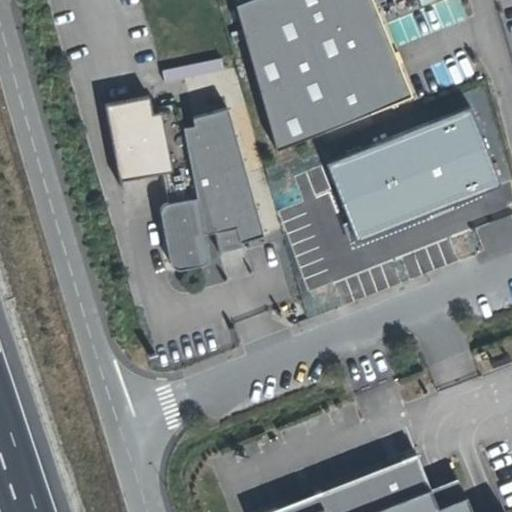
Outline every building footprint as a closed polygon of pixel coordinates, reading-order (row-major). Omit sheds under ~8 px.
[(382,0),(244,0),(241,1),(283,135),(413,85),(382,0)] [(144,97),(105,105),(119,181),(166,172),(156,116),(147,117),(144,97)] [(228,101),(189,117),(202,183),(208,187),(162,205),(173,271),(258,233),(228,101)] [(469,111),(326,163),(350,241),(496,180),(469,111)] [(410,462),(258,511),(465,511),(453,478),(423,490),(410,462)]
